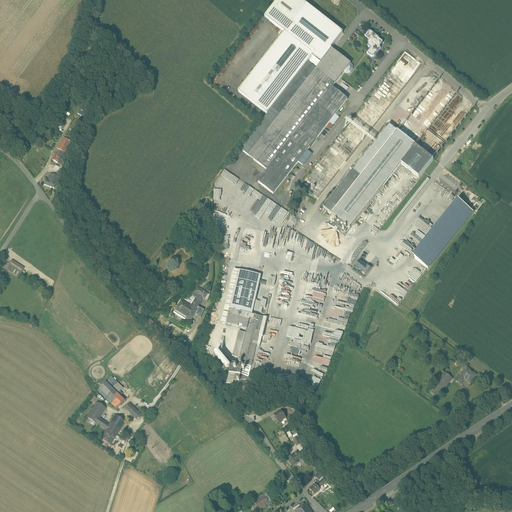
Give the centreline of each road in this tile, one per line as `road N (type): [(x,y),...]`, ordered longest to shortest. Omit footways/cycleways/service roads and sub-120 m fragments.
road 1 (residential): [(0,149),(142,315),(256,427),(323,511)]
road 2 (unclassified): [(511,390),(350,268)]
road 3 (primary): [(511,405),(352,511)]
road 4 (unclassified): [(486,108),(353,0)]
road 5 (unclassified): [(386,234),(486,108)]
